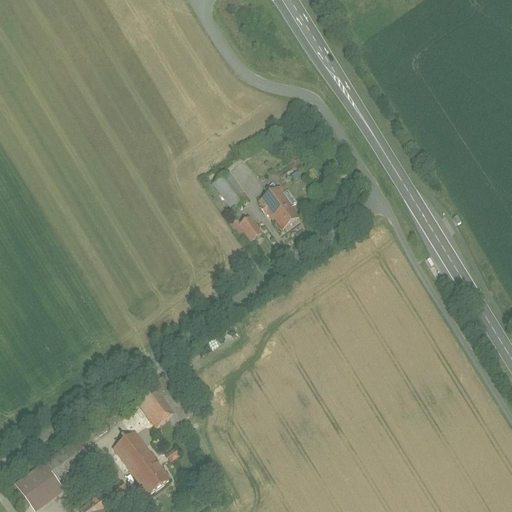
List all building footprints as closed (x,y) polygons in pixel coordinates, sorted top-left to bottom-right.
[(247,202),(229,175),(214,185),(232,212),(247,202)] [(299,221),(278,190),(257,204),(271,223),(274,221),(282,233),(299,221)] [(456,216),(451,219),(456,227),(460,224),(456,216)] [(261,235),(250,219),(239,228),(250,244),(261,235)] [(176,426),(189,417),(164,382),(151,390),(171,419),(176,426)] [(134,402),(155,431),(171,419),(151,390),(134,402)] [(153,499),(174,483),(138,435),(117,451),(153,499)] [(38,511),(42,511),(69,493),(61,482),(93,459),(82,444),(21,488),(38,511)] [(177,450),(168,457),(172,463),(182,456),(177,450)] [(126,499),(117,486),(81,510),(82,511),(107,511),(108,511),(126,499)]
